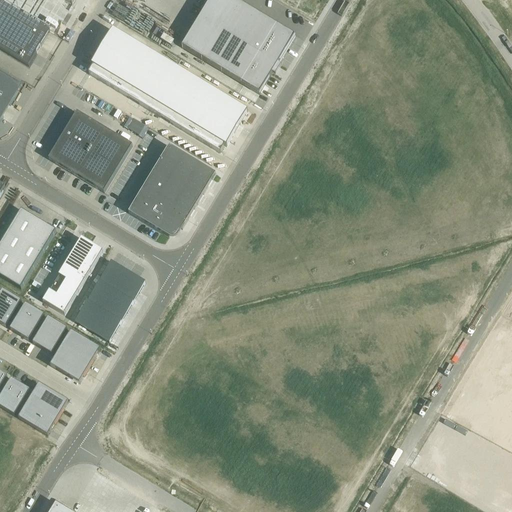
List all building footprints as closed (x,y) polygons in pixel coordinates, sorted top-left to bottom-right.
[(295,38),(233,0),(211,0),(182,49),(260,96),(273,75),(276,77),(282,67),(278,65),(295,38)] [(0,49),(29,67),(50,33),(0,2),(0,49)] [(94,68),(89,75),(220,156),(224,148),(226,149),(248,114),(114,32),(92,67),(94,68)] [(0,124),(23,87),(0,73),(0,124)] [(133,147),(77,113),(49,161),(104,194),(133,147)] [(169,147),(128,214),(169,239),(176,227),(182,231),(216,176),(169,147)] [(22,211),(0,247),(0,277),(22,291),(57,233),(54,231),(55,230),(48,226),(48,227),(22,211)] [(82,239),(43,304),(65,317),(104,253),(82,239)] [(112,263),(75,323),(110,344),(146,284),(112,263)] [(3,291),(0,296),(0,324),(6,328),(22,303),(3,291)] [(26,305),(10,331),(29,342),(45,316),(26,305)] [(49,319),(33,345),(52,356),(68,330),(49,319)] [(71,333),(51,367),(80,385),(101,350),(71,333)] [(12,380),(0,399),(0,408),(15,417),(30,392),(12,380)] [(40,385),(19,420),(48,437),(69,403),(40,385)]
